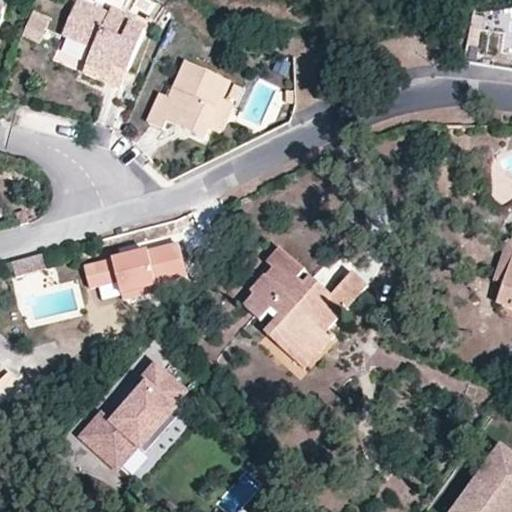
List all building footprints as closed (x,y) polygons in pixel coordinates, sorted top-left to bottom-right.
[(81,4),(64,40),(93,53),(83,74),(120,91),(146,35),(136,31),(140,23),(115,12),(112,18),(81,4)] [(27,14),(22,33),(36,38),(42,18),(27,14)] [(207,139),(232,80),(185,61),(170,98),(158,93),(146,121),(162,128),(165,121),(207,139)] [(234,85),(227,101),(235,104),(242,88),(234,85)] [(186,266),(178,237),(84,264),(92,292),(125,283),(127,290),(160,281),(158,274),(186,266)] [(494,286),(504,289),(511,265),(511,245),(508,244),(494,286)] [(315,322),(329,335),(369,292),(355,279),(335,300),(328,308),(309,290),(302,283),(308,277),(281,251),(267,266),(274,272),(252,295),(257,300),(247,311),(262,326),(271,315),(279,323),(265,339),(293,365),(309,349),(299,339),(315,322)] [(41,252),(11,261),(16,277),(46,267),(41,252)] [(7,280),(16,277),(11,261),(2,264),(7,280)] [(511,265),(504,289),(497,309),(511,313),(511,265)] [(316,282),(309,290),(328,308),(335,300),(316,282)] [(335,341),(329,335),(315,322),(299,339),(309,349),(293,365),(303,375),(335,341)] [(98,410),(73,436),(93,455),(112,473),(135,448),(142,455),(179,416),(172,409),(188,392),(154,361),(138,378),(143,383),(108,420),(98,410)] [(0,398),(3,395),(8,401),(22,388),(20,382),(6,369),(0,375),(0,398)] [(511,511),(511,453),(504,447),(490,465),(493,468),(484,480),(481,477),(455,511),(511,511)]
